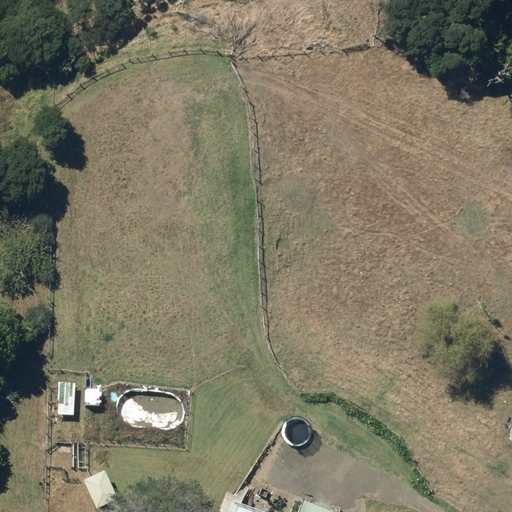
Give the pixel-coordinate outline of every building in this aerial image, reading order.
[(372,340),(381,344),(384,336),(375,332),(372,340)] [(84,405),(102,405),(102,384),(85,385),(84,405)] [(56,411),(55,440),(75,440),(75,411),(56,411)] [(62,467),(44,466),(43,503),(61,504),(62,467)] [(103,470),(77,482),(90,511),(108,511),(120,507),(103,470)] [(343,511),(344,511),(305,495),(298,511),(343,511)]
